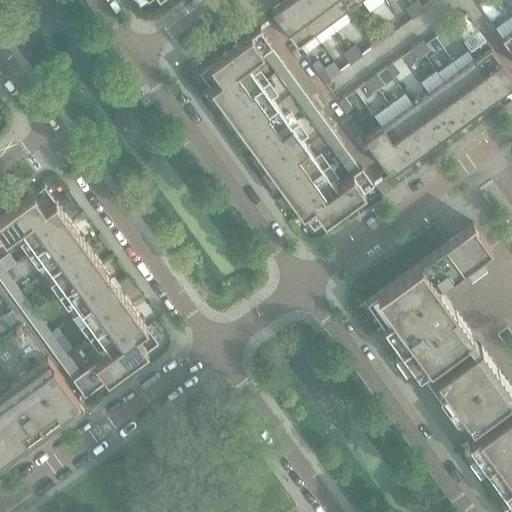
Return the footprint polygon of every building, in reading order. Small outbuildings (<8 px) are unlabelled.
[(312,33),(288,0),(282,0),(271,9),(276,16),(296,44),(312,33)] [(328,21),(312,0),(288,0),(312,33),(328,21)] [(344,10),(336,0),(312,0),(328,21),(344,10)] [(357,0),(336,0),(344,10),(357,0)] [(418,13),(424,9),(417,0),(415,0),(411,4),(418,13)] [(418,13),(411,4),(404,8),(411,18),(418,13)] [(463,30),(456,20),(450,25),(457,34),(463,30)] [(393,32),(386,22),(379,26),(386,36),(393,32)] [(457,34),(450,25),(443,29),(450,39),(457,34)] [(386,36),(379,26),(373,31),(380,40),(386,36)] [(247,62),(272,44),(259,27),(229,48),(241,65),(246,61),(247,62)] [(511,29),(501,37),(511,52),(511,29)] [(429,49),(425,43),(422,40),(416,44),(423,54),(429,49)] [(511,83),(511,76),(485,40),(468,52),(473,58),(499,93),(511,83)] [(362,54),(355,44),(348,49),(356,59),(362,54)] [(423,54),(416,44),(410,48),(417,58),(423,54)] [(210,87),(241,65),(229,48),(198,71),(210,87)] [(356,59),(348,49),(342,53),(349,63),(356,59)] [(279,59),(274,52),(266,58),(271,64),(279,59)] [(499,93),(473,58),(458,69),(484,104),(499,93)] [(284,65),(279,59),(271,64),(276,71),(284,65)] [(225,108),(261,82),(247,62),(246,61),(241,65),(210,87),(225,108)] [(398,72),(391,62),(385,67),(392,76),(398,72)] [(289,72),(284,65),(276,71),(281,78),(289,72)] [(330,77),(323,68),(317,72),(324,82),(330,77)] [(484,104),(458,69),(442,80),(468,115),(484,104)] [(294,79),(289,72),(281,78),(286,85),(294,79)] [(383,83),(376,73),(370,78),(377,88),(383,83)] [(377,88),(370,78),(363,82),(371,92),(377,88)] [(468,115),(442,80),(426,91),(452,127),(468,115)] [(240,129),(276,103),(261,82),(225,108),(240,129)] [(452,127),(426,91),(411,103),(437,138),(452,127)] [(309,100),(304,93),(296,99),(301,106),(309,100)] [(351,106),(344,97),(338,101),(345,111),(351,106)] [(314,107),(309,100),(301,106),(306,112),(314,107)] [(255,149),(291,123),(276,103),(240,129),(255,149)] [(437,138),(411,103),(395,114),(421,149),(437,138)] [(319,113),(314,107),(306,112),(311,119),(319,113)] [(324,120),(319,113),(311,119),(316,126),(324,120)] [(421,149),(395,114),(379,126),(405,161),(421,149)] [(270,170),(306,144),(291,123),(255,149),(270,170)] [(405,161),(379,126),(364,137),(390,172),(405,161)] [(340,142),(335,136),(327,141),(332,148),(340,142)] [(345,149),(340,142),(332,148),(337,155),(345,149)] [(286,191),(321,165),(306,144),(270,170),(286,191)] [(350,155),(345,149),(337,155),(341,161),(350,155)] [(355,163),(350,155),(341,161),(347,169),(355,163)] [(332,189),(336,185),(321,165),(286,191),(301,211),(332,189)] [(344,206),(374,184),(361,167),(336,185),(332,189),(344,206)] [(24,223),(55,200),(43,184),(12,207),(24,223)] [(313,228),(344,206),(332,189),(301,211),(313,228)] [(35,247),(70,221),(55,200),(24,223),(19,226),(20,227),(35,247)] [(0,242),(20,227),(19,226),(24,223),(12,207),(0,215),(0,242)] [(50,267),(85,242),(70,221),(35,247),(50,267)] [(409,267),(365,300),(383,323),(383,324),(399,347),(418,372),(426,365),(434,374),(424,381),(442,405),(460,430),(470,423),(476,432),(467,439),(484,463),(501,486),(511,501),(511,248),(503,237),(490,246),(483,237),(472,222),(460,230),(450,238),(447,240),(409,267)] [(57,294),(100,262),(85,242),(50,267),(41,273),(57,294)] [(80,309),(115,283),(100,262),(57,294),(73,316),(81,310),(80,309)] [(10,276),(4,269),(0,272),(0,279),(2,282),(10,276)] [(15,283),(10,276),(2,282),(7,289),(15,283)] [(95,330),(131,304),(115,283),(80,309),(81,310),(95,330)] [(30,304),(25,297),(17,303),(22,310),(30,304)] [(35,310),(30,304),(22,310),(27,316),(35,310)] [(110,350),(115,347),(146,324),(131,304),(95,330),(110,350)] [(39,317),(35,310),(27,316),(31,323),(39,317)] [(12,323),(5,313),(0,316),(0,329),(1,331),(12,323)] [(45,324),(39,317),(31,323),(37,330),(45,324)] [(0,459),(0,458),(0,457),(8,451),(17,445),(18,447),(27,440),(44,427),(45,426),(44,425),(52,420),(53,421),(62,414),(70,408),(69,407),(79,400),(47,355),(46,356),(22,323),(4,336),(0,339),(0,459)] [(127,364),(158,341),(146,324),(115,347),(127,364)] [(60,345),(55,338),(47,344),(52,351),(60,345)] [(65,352),(60,345),(52,351),(57,357),(65,352)] [(84,395),(127,364),(115,347),(110,350),(72,378),(84,395)] [(70,358),(65,352),(57,357),(62,364),(70,358)] [(75,365),(70,358),(62,364),(67,371),(75,365)]
